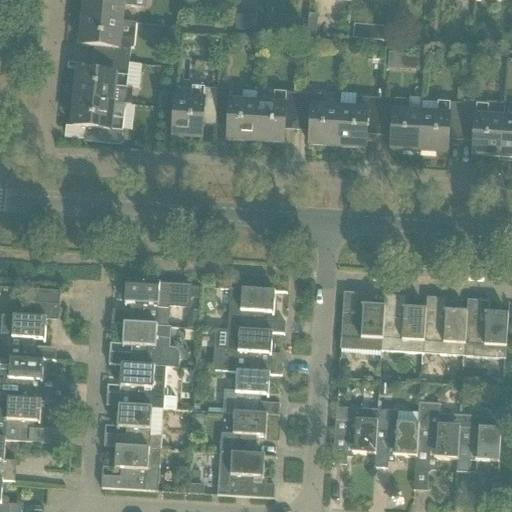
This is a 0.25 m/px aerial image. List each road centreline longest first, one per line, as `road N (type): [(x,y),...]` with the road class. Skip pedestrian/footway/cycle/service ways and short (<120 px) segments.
road 1 (residential): [(46,152),(55,164),(511,192)]
road 2 (tertiary): [(0,201),(328,224)]
road 3 (unclassified): [(88,506),(100,266)]
road 4 (unclassified): [(313,511),(323,276)]
road 5 (unclassified): [(323,276),(100,266)]
road 6 (unclassified): [(511,290),(323,276)]
road 7 (tertiary): [(328,224),(511,235)]
road 8 (residential): [(46,152),(61,0)]
road 9 (unclassified): [(88,506),(213,511)]
